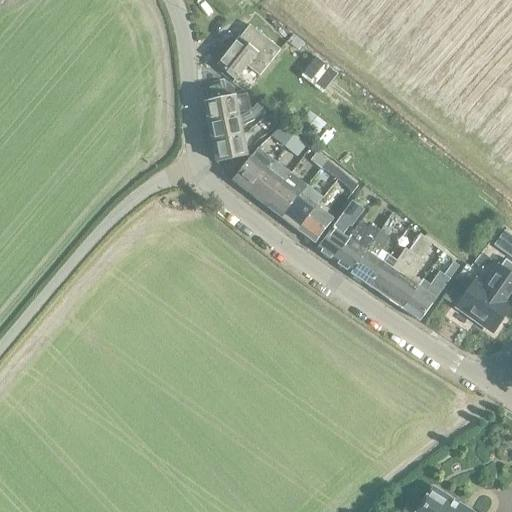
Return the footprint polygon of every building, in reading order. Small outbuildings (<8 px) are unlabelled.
[(256,74),(278,48),(247,25),(217,65),(235,79),(245,66),(256,74)] [(288,42),(299,52),(305,45),(294,35),(288,42)] [(324,94),(339,75),(317,57),(302,76),(324,94)] [(203,104),(208,124),(238,118),(249,106),(247,94),(234,97),(232,88),(227,83),(206,88),(210,103),(203,104)] [(208,124),(212,145),(243,139),(241,128),(255,121),(268,109),(260,103),(250,111),(249,106),(238,118),(208,124)] [(317,135),(326,124),(311,113),(302,124),(317,135)] [(277,131),(271,136),(285,147),(289,143),(294,135),(292,134),(282,125),(277,131)] [(289,143),(285,147),(298,157),(307,145),(294,135),(289,143)] [(246,153),(243,139),(212,145),(216,162),(244,156),(246,153)] [(230,182),(247,195),(272,161),(255,149),(230,182)] [(320,168),(326,160),(317,153),(311,161),(320,168)] [(326,160),(320,168),(322,169),(329,172),(339,180),(343,174),(326,160)] [(247,195),(263,207),(288,173),(272,161),(247,195)] [(263,207),(280,219),(298,194),(305,186),(288,173),(263,207)] [(343,174),(339,180),(350,189),(351,194),(352,194),(359,186),(343,174)] [(280,219),(296,232),(315,206),(316,207),(321,198),(305,186),(298,194),(280,219)] [(314,252),(331,263),(346,241),(342,238),(350,226),(352,228),(364,209),(352,202),(331,231),(328,230),(314,252)] [(313,244),(331,220),(316,207),(315,206),(296,232),(313,244)] [(349,275),(367,286),(381,264),(384,265),(389,257),(382,251),(390,238),(386,236),(395,222),(390,219),(388,221),(386,219),(378,230),(349,275)] [(331,263),(349,275),(378,230),(371,226),(369,229),(361,224),(349,243),(346,241),(331,263)] [(511,237),(503,231),(493,246),(511,259),(511,237)] [(367,286),(384,298),(424,238),(420,235),(409,251),(405,248),(397,261),(389,257),(384,265),(381,264),(367,286)] [(384,298),(402,310),(421,280),(415,277),(425,262),(422,260),(433,244),(424,238),(384,298)] [(511,263),(506,259),(501,268),(500,267),(486,288),(477,282),(459,307),(494,332),(511,307),(511,306),(507,303),(511,296),(511,263)] [(419,321),(431,304),(432,305),(458,266),(454,263),(445,276),(440,273),(431,286),(423,280),(422,281),(421,280),(402,310),(419,321)] [(465,511),(431,490),(417,511),(415,511),(407,507),(403,511),(465,511)]
